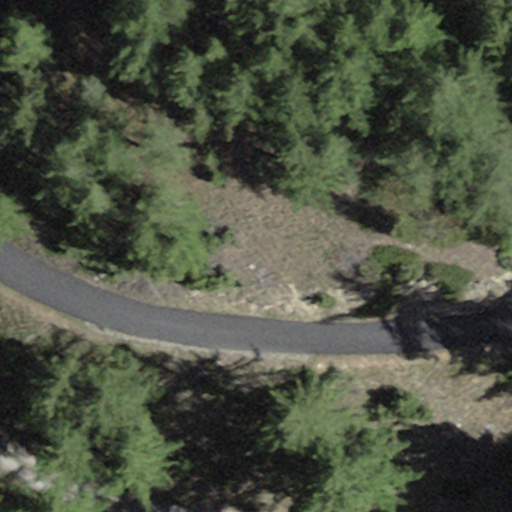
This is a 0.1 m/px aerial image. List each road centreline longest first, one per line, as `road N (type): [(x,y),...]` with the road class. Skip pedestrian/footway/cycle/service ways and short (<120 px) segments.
road 1 (unclassified): [(511,326),(198,331),(65,299),(0,259)]
road 2 (track): [(123,511),(70,496),(0,445)]
